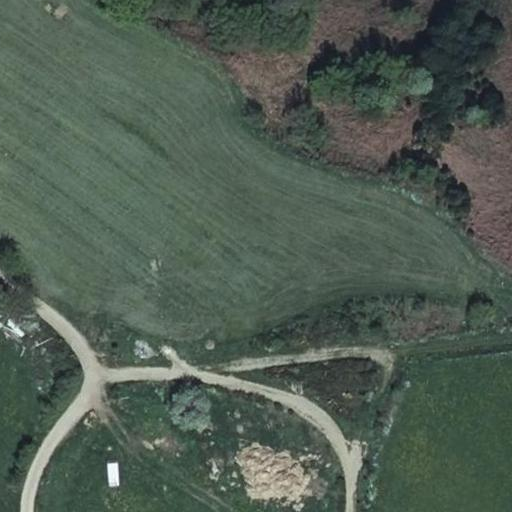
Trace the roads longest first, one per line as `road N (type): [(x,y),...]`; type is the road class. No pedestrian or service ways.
road 1 (track): [(0,300),(100,379),(364,343),(378,351),(391,377),(358,511)]
road 2 (track): [(37,511),(100,379),(221,386),(284,425),(332,472),(340,511)]
